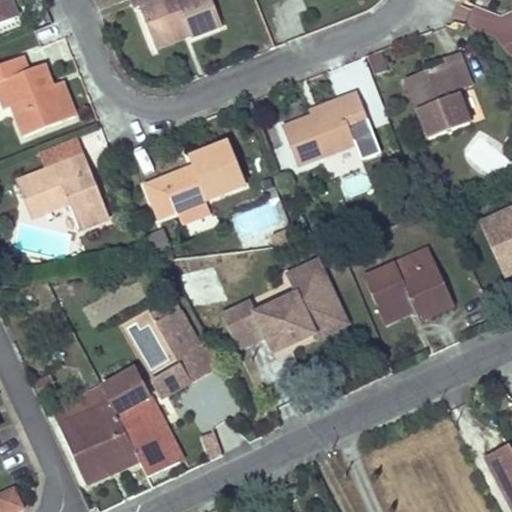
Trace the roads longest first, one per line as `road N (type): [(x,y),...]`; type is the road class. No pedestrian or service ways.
road 1 (residential): [(73,0),(103,75),(125,101),(154,108),(180,106),(376,27),(403,0)]
road 2 (residential): [(153,511),(511,348)]
road 3 (residential): [(58,511),(63,478),(0,341)]
